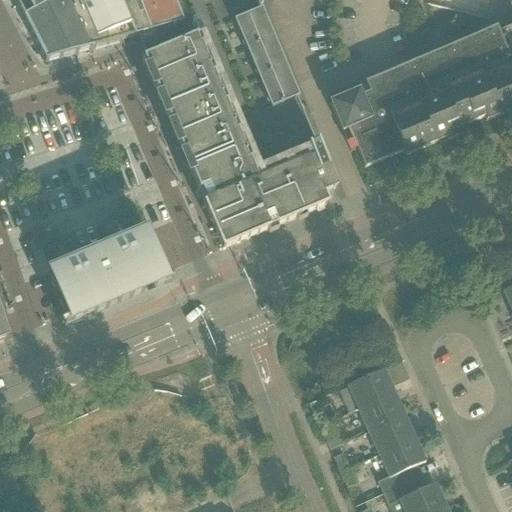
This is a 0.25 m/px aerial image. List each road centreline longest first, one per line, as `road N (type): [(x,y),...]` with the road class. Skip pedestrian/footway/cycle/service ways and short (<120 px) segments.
road 1 (residential): [(217,295),(122,76),(0,114)]
road 2 (tertiary): [(511,174),(217,295)]
road 3 (tertiary): [(231,315),(511,201)]
road 4 (residential): [(511,409),(480,335),(466,325),(432,329),(418,360),(455,443)]
road 5 (residential): [(313,511),(231,315)]
road 6 (tertiary): [(56,388),(231,315)]
road 7 (tertiary): [(217,295),(45,370)]
road 8 (residential): [(0,246),(45,370)]
